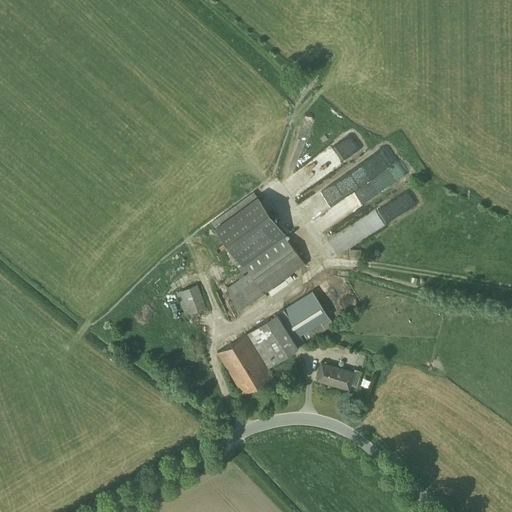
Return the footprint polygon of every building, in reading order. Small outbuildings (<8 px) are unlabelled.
[(398,159),(313,219),(322,232),(407,172),(398,159)] [(258,196),(216,226),(242,264),(244,263),(284,233),(284,232),(258,196)] [(284,233),(244,263),(248,268),(249,271),(264,291),(305,261),(284,233)] [(361,249),(350,248),(350,257),(360,258),(361,249)] [(242,264),(239,266),(243,272),(248,268),(244,263),(242,264)] [(249,271),(227,286),(238,310),(264,291),(249,271)] [(197,283),(177,291),(186,313),(190,312),(206,306),(197,283)] [(313,289),(284,307),(283,306),(246,330),(268,364),(318,332),(334,323),(313,289)] [(268,364),(246,330),(217,349),(243,390),(249,387),(272,371),(268,364)] [(354,370),(322,361),(317,378),(349,387),(350,382),(354,370)] [(361,369),(355,367),(354,370),(350,382),(357,384),(361,369)]
